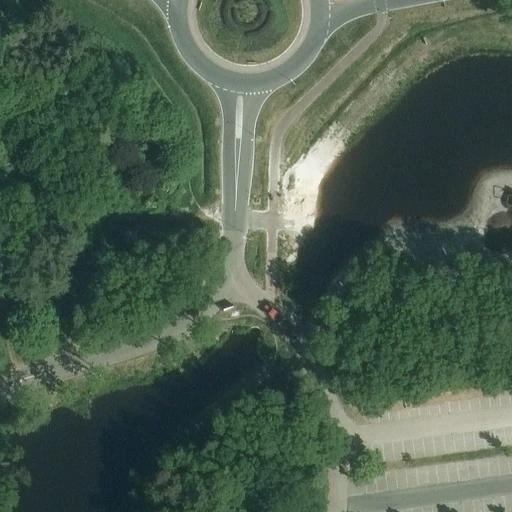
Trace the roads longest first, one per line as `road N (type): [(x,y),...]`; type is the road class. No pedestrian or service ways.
road 1 (unclassified): [(0,387),(182,326),(224,288)]
road 2 (unclassified): [(224,288),(236,217),(241,80)]
road 3 (unclassified): [(343,434),(300,344),(269,307),(224,288)]
road 4 (secondary): [(241,80),(278,72),(305,47),(320,1)]
